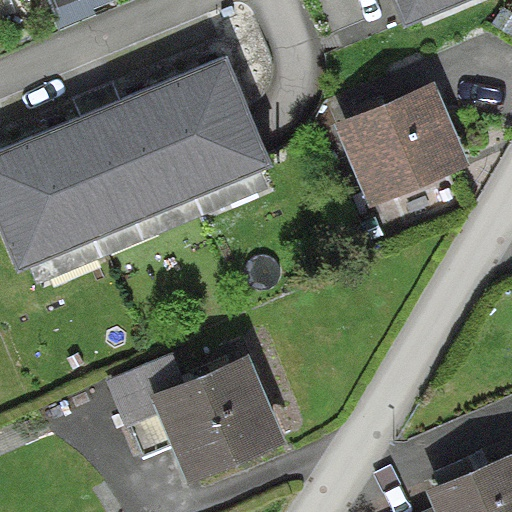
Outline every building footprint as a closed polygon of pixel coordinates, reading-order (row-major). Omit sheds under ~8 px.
[(46,0),(59,30),(96,15),(93,8),(112,0),(46,0)] [(392,0),(403,27),(422,20),(469,0),(392,0)] [(469,0),(422,20),(425,26),(488,0),(469,0)] [(273,166),(228,57),(0,150),(0,229),(17,271),(273,166)] [(470,165),(435,80),(334,122),(370,207),(470,165)] [(286,442),(248,353),(184,380),(172,352),(105,380),(126,428),(130,426),(143,456),(171,444),(188,483),(286,442)] [(511,511),(511,450),(425,489),(433,508),(423,511),(511,511)]
